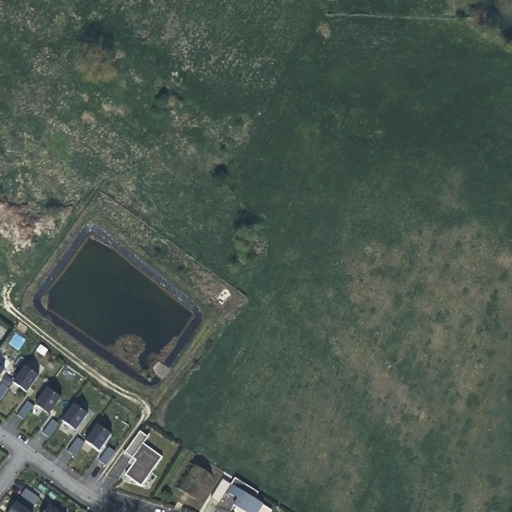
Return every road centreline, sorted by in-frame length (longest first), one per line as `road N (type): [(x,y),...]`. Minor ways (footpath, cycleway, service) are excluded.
road 1 (track): [(87,496),(141,422),(142,405),(8,306)]
road 2 (residential): [(22,451),(94,500),(130,511)]
